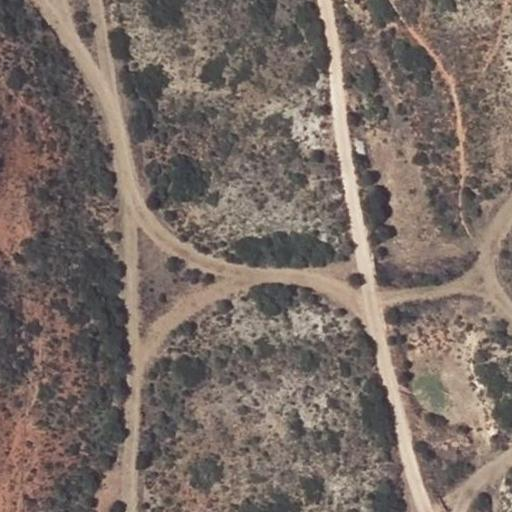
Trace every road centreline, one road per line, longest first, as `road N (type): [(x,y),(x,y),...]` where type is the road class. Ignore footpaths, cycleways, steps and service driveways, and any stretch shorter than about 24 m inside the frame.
road 1 (track): [(423,511),(339,129),(330,0)]
road 2 (track): [(132,511),(125,252),(99,0)]
